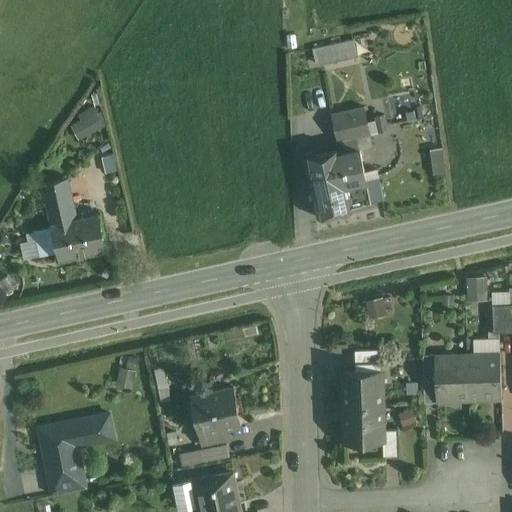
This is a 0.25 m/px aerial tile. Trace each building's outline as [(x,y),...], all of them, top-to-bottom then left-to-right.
[(374,36),(308,51),(312,70),(379,55),(374,36)] [(80,134),(107,121),(99,104),(81,113),(84,118),(75,123),(80,134)] [(366,106),(333,113),(339,142),(372,135),(366,106)] [(360,149),(342,153),(349,184),(367,180),(360,149)] [(342,153),(305,161),(318,218),(355,210),(354,206),(349,184),(342,153)] [(68,177),(43,183),(50,212),(75,207),(68,177)] [(367,180),(349,184),(354,206),(372,202),(367,180)] [(100,213),(77,218),(75,207),(50,212),(52,224),(52,226),(53,226),(58,249),(60,257),(59,258),(60,260),(62,259),(106,249),(108,249),(108,247),(107,247),(100,215),(100,213)] [(53,226),(37,230),(42,253),(58,249),(53,226)] [(488,277),(469,278),(470,303),(489,302),(488,277)] [(385,299),(367,302),(370,319),(388,316),(385,299)] [(511,328),(511,304),(494,305),(495,332),(511,331),(511,328)] [(500,338),(475,339),(475,353),(501,352),(500,338)] [(382,349),(356,350),(356,370),(382,369),(382,349)] [(475,353),(468,353),(470,400),(502,399),(501,352),(475,353)] [(468,353),(435,354),(437,402),(470,400),(468,353)] [(435,354),(424,355),(425,402),(437,402),(435,354)] [(356,370),(344,370),(345,406),(383,405),(382,369),(356,370)] [(235,387),(193,395),(201,433),(225,428),(224,424),(240,420),(241,424),(243,424),(235,387)] [(383,405),(345,406),(346,442),(384,441),(384,429),(383,405)] [(110,413),(40,427),(50,478),(78,472),(73,447),(115,438),(110,413)] [(225,428),(201,433),(204,444),(227,439),(225,428)] [(398,428),(384,429),(384,441),(384,456),(399,455),(398,428)] [(228,443),(202,449),(204,461),(231,455),(228,443)] [(47,471),(24,475),(28,497),(51,493),(47,471)] [(78,472),(50,478),(53,495),(87,488),(83,471),(78,472)] [(242,511),(234,471),(195,479),(200,506),(201,511),(242,511)] [(195,479),(174,483),(178,503),(180,503),(189,501),(197,506),(200,506),(195,479)]
